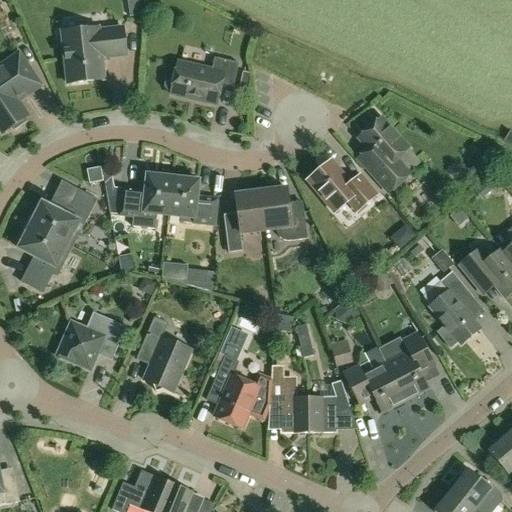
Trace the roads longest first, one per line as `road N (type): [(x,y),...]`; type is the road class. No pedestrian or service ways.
road 1 (residential): [(24,400),(133,432),(166,430),(349,511)]
road 2 (residential): [(0,211),(29,172),(95,138),(157,138),(228,161),(276,156)]
road 3 (residential): [(276,156),(336,116),(281,91),(280,152)]
road 4 (residential): [(369,511),(511,386)]
